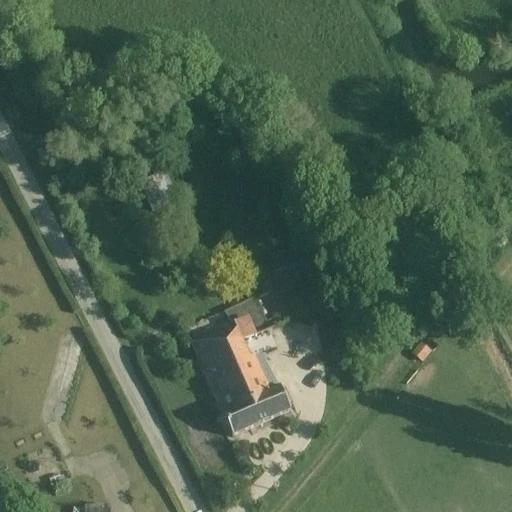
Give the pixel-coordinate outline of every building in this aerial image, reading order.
[(142,182),(154,214),(176,206),(164,174),(142,182)] [(268,259),(278,296),(311,287),(307,271),(302,256),(301,250),(268,259)] [(320,251),(302,256),(307,271),(324,266),(320,251)] [(256,299),(222,314),(234,328),(242,346),(270,333),(256,299)] [(234,328),(191,347),(232,439),(290,412),(280,391),(277,392),(259,356),(249,361),(242,346),(234,328)]
